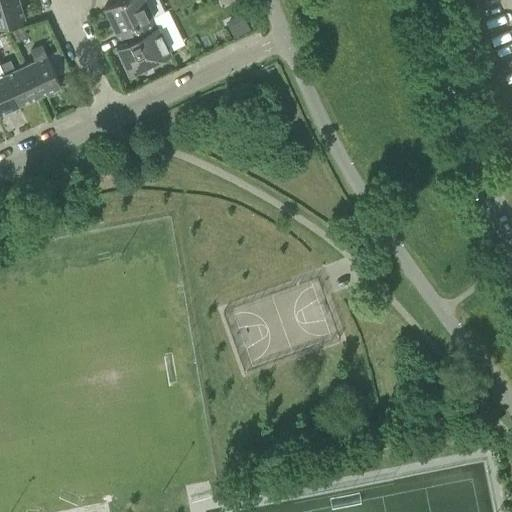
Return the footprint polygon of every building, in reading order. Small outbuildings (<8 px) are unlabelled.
[(19,0),(3,0),(0,1),(0,25),(25,18),(19,0)] [(117,32),(153,15),(145,0),(116,0),(104,6),(117,32)] [(153,15),(117,32),(123,43),(116,46),(129,74),(142,68),(145,69),(148,70),(154,67),(152,64),(172,54),(158,26),(153,15)] [(25,63),(40,95),(61,86),(46,54),(42,45),(31,50),(35,59),(25,63)] [(19,105),(40,95),(25,63),(14,68),(10,59),(0,64),(19,105)] [(0,113),(19,105),(0,64),(0,113)]
